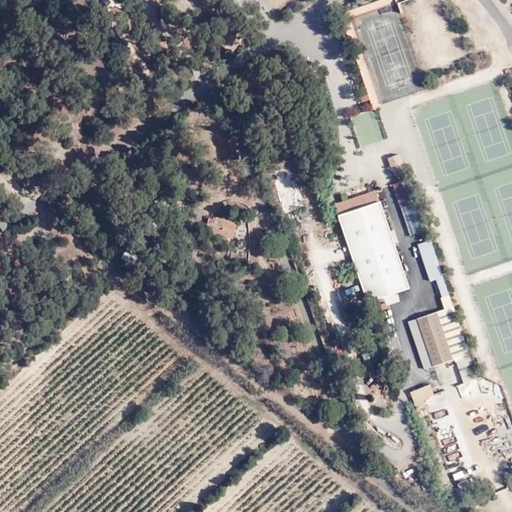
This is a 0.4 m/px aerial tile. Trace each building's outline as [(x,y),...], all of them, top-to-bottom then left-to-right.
[(106,7),(111,1),(110,0),(92,0),(89,3),(95,8),(102,2),(106,7)] [(105,8),(102,4),(96,10),(99,13),(105,8)] [(233,39),(238,33),(231,28),(219,42),(232,51),(239,42),(233,39)] [(243,37),(238,33),(233,39),(239,42),(243,37)] [(355,114),(359,145),(383,141),(379,110),(355,114)] [(394,177),(407,172),(402,154),(389,159),(394,177)] [(428,231),(410,179),(394,184),(412,236),(428,231)] [(345,212),(358,208),(379,201),(375,190),(341,202),(343,209),(345,212)] [(379,201),(358,208),(382,280),(403,273),(379,201)] [(331,214),(343,209),(341,202),(328,206),(331,214)] [(233,237),(236,223),(215,218),(215,220),(207,218),(206,226),(212,228),(211,233),(233,237)] [(422,250),(433,247),(431,240),(420,245),(422,250)] [(437,279),(443,277),(433,247),(422,250),(431,281),(437,279)] [(440,288),(446,286),(443,277),(437,279),(440,288)] [(449,295),(446,286),(440,288),(443,297),(449,295)] [(453,308),(418,319),(434,366),(455,359),(469,355),(453,308)] [(469,355),(455,359),(464,383),(477,379),(469,355)] [(414,376),(418,387),(437,382),(434,370),(414,376)] [(417,410),(427,407),(424,400),(435,396),(431,384),(411,391),(417,410)] [(465,470),(453,472),(455,491),(467,489),(465,470)]
